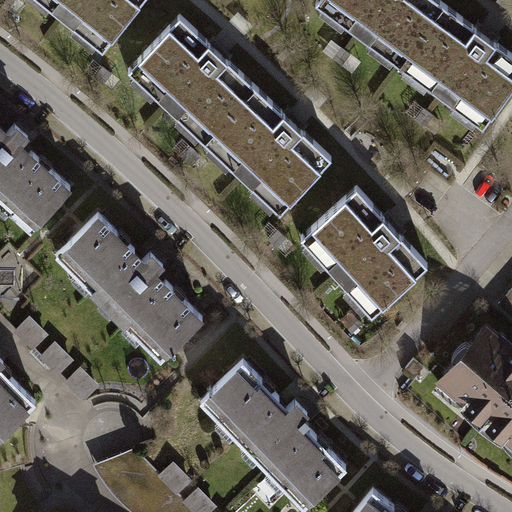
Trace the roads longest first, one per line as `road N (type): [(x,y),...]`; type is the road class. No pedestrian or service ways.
road 1 (residential): [(357,399),(191,224),(0,56)]
road 2 (residential): [(357,399),(511,221)]
road 3 (residential): [(506,511),(357,399)]
